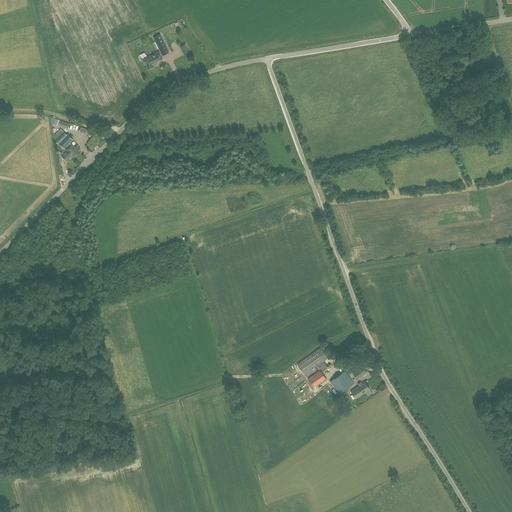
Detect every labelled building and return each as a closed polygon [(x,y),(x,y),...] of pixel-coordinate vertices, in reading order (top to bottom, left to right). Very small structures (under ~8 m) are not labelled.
[(146,64),(148,69),(149,68),(150,68),(152,68),(152,67),(154,66),(153,65),(155,64),(157,64),(156,62),(160,60),(158,57),(161,56),(159,52),(156,53),(156,54),(149,57),(143,60),(145,65),(146,64)] [(56,119),(55,119),(55,121),(59,123),(58,125),(68,129),(70,124),(60,120),(56,119)] [(74,157),(79,151),(77,149),(78,148),(76,146),(75,147),(72,145),(70,143),(73,139),(67,134),(67,135),(62,130),(61,130),(55,136),(56,136),(54,138),(54,139),(59,143),(62,146),(60,148),(63,151),(61,152),(61,156),(62,155),(68,161),(72,156),(74,157)] [(328,358),(321,348),(297,364),(305,375),(328,358)] [(362,366),(352,374),(357,380),(367,372),(362,366)] [(308,379),(314,387),(326,379),(320,370),(308,379)] [(345,371),(330,381),(339,394),(353,383),(345,371)] [(360,395),(361,394),(369,388),(365,383),(360,386),(351,392),(355,398),(357,397),(358,398),(360,396),(360,395)]
